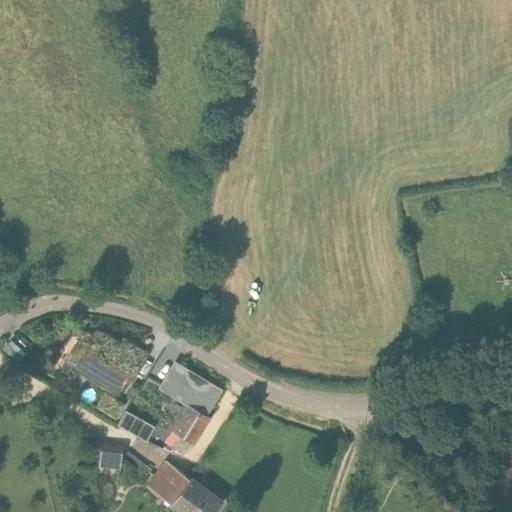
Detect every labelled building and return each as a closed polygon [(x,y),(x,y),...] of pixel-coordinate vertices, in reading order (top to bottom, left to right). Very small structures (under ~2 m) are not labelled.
[(456,351),(465,344),(451,324),(442,331),(456,351)] [(116,392),(120,385),(125,376),(130,379),(138,365),(142,359),(145,354),(140,351),(134,348),(131,352),(98,332),(94,339),(83,333),(75,346),(70,355),(90,367),(86,374),(99,382),(116,392)] [(190,405),(187,405),(185,408),(179,417),(165,441),(168,443),(185,454),(208,418),(207,417),(206,417),(194,409),(195,407),(199,409),(212,388),(187,372),(173,393),(181,397),(190,403),(191,404),(190,405)] [(124,404),(115,399),(107,412),(116,418),(124,404)] [(128,414),(121,426),(144,439),(151,426),(128,414)] [(102,464),(123,467),(126,445),(105,443),(102,464)] [(155,474),(178,491),(169,503),(181,511),(212,511),(220,502),(166,461),(155,474)]
